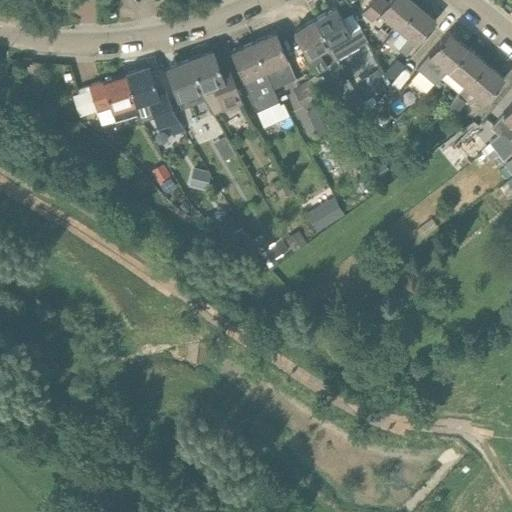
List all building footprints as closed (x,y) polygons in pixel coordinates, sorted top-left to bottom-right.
[(397,27),(417,4),(411,0),(388,0),(386,2),(383,0),(372,0),(362,12),(371,20),(378,12),(397,27)] [(405,56),(435,20),(417,4),(397,27),(408,37),(398,49),(405,56)] [(358,24),(348,29),(335,6),(315,18),(329,46),(343,39),(350,52),(368,42),(358,24)] [(314,71),(336,58),(329,46),(315,18),(293,30),(314,71)] [(447,70),(467,47),(448,31),(428,54),(447,70)] [(284,79),(294,74),(276,32),(253,41),(265,70),(278,65),(284,79)] [(265,70),(253,41),(230,51),(238,69),(242,80),(256,111),(279,101),(265,70)] [(465,86),(485,62),(467,47),(447,70),(464,85),(464,86),(465,86)] [(212,51),(189,59),(205,100),(214,115),(224,108),(230,106),(241,102),(238,92),(228,66),(219,70),(212,51)] [(192,104),(205,100),(189,59),(166,68),(173,86),(181,108),(192,104)] [(484,102),(491,94),(504,78),(485,62),(465,86),(464,86),(447,106),(454,112),(464,100),(467,103),(475,94),(484,102)] [(156,92),(154,85),(148,66),(125,74),(137,112),(142,120),(154,117),(158,129),(168,124),(172,135),(184,131),(172,110),(164,89),(156,92)] [(114,119),(137,112),(125,74),(88,85),(99,121),(113,116),(114,119)] [(386,88),(380,77),(361,88),(367,98),(386,88)] [(318,101),(309,84),(309,83),(294,90),(303,109),(318,101)] [(351,115),(364,117),(367,113),(355,92),(342,100),(351,115)] [(511,137),(511,101),(501,115),(511,124),(489,141),(490,142),(481,149),(484,154),(493,147),(495,150),(511,137)] [(321,104),(307,110),(318,135),(332,129),(321,104)] [(369,131),(359,142),(364,147),(374,136),(369,131)] [(511,151),(511,137),(495,150),(493,147),(484,154),(473,163),(479,171),(492,161),(493,163),(496,161),(498,163),(503,159),(511,151)] [(365,149),(373,157),(382,149),(373,140),(365,149)] [(511,156),(502,165),(511,176),(511,175),(511,156)] [(382,162),(370,172),(377,181),(389,171),(382,162)] [(151,170),(159,184),(170,178),(162,163),(151,170)] [(511,176),(507,181),(498,188),(502,194),(505,197),(511,193),(511,176)] [(284,177),(272,184),(280,199),(292,193),(284,177)] [(358,183),(363,190),(367,187),(362,180),(358,183)] [(498,188),(487,196),(492,202),(502,194),(498,188)] [(333,221),(344,215),(334,197),(323,203),(331,218),(333,221)] [(291,253),(300,248),(293,235),(284,240),(291,253)] [(281,238),(268,247),(276,258),(289,250),(281,238)]
